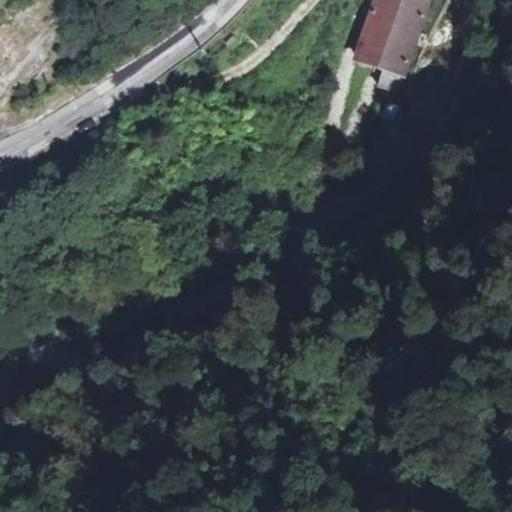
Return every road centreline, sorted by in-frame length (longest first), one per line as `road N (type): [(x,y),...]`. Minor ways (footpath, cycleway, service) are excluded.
road 1 (tertiary): [(235,0),(161,62),(0,158)]
road 2 (track): [(313,0),(247,62),(210,78),(112,94)]
road 3 (track): [(326,154),(364,0)]
